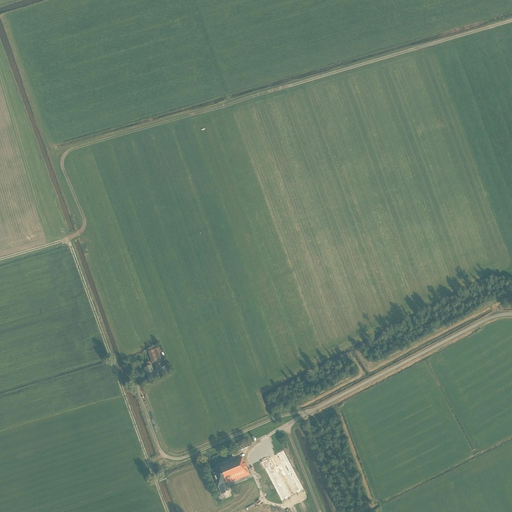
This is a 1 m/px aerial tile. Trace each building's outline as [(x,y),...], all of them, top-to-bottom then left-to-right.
[(147,352),(152,363),(164,359),(159,348),(147,352)] [(149,362),(146,363),(147,368),(143,369),(147,379),(155,376),(151,366),(149,362)] [(249,442),(246,443),(246,444),(235,449),(236,451),(231,453),(233,458),(240,455),(238,451),(251,446),(249,442)] [(281,502),(303,491),(283,451),(261,463),(281,502)] [(244,462),(243,462),(241,458),(211,471),(220,493),(223,492),(224,493),(229,491),(228,486),(227,486),(226,485),(249,475),(244,462)] [(264,476),(258,480),(265,494),(271,490),(264,476)]
